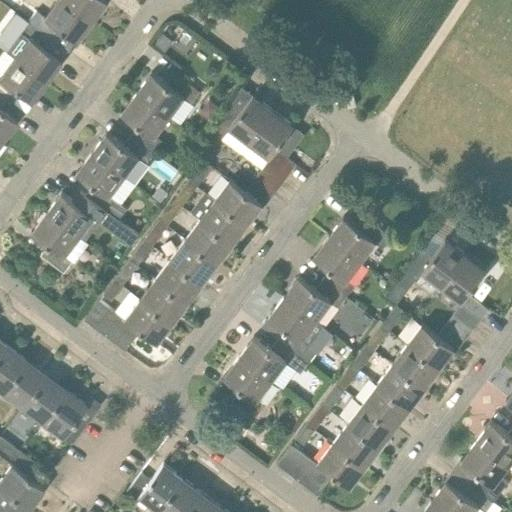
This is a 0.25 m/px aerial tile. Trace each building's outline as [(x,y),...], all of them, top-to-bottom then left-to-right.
[(75,41),(90,21),(62,0),(53,0),(42,15),(22,0),(5,0),(4,3),(27,21),(26,22),(51,39),(58,29),(75,41)] [(62,0),(90,21),(105,1),(103,0),(62,0)] [(11,57),(45,81),(60,61),(43,48),(51,39),(26,22),(19,32),(26,37),(11,57)] [(0,95),(6,99),(13,89),(30,102),(45,81),(11,57),(0,71),(0,95)] [(136,92),(169,117),(183,99),(190,103),(199,92),(175,74),(168,84),(151,72),(136,92)] [(130,134),(154,151),(161,141),(155,137),(169,117),(136,92),(120,112),(137,125),(130,134)] [(229,129),(248,143),(273,109),(253,94),(240,111),(230,104),(212,127),(224,135),(229,129)] [(0,141),(16,121),(0,109),(0,106),(6,99),(0,95),(0,141)] [(273,109),(248,143),(269,158),(276,149),(294,125),(273,109)] [(91,152),(124,177),(139,158),(145,163),(154,151),(130,134),(123,144),(106,132),(91,152)] [(296,164),(276,149),(269,158),(268,159),(288,174),(296,164)] [(86,194),(118,216),(121,218),(128,209),(110,196),(124,177),(91,152),(75,172),(92,185),(86,194)] [(288,174),(268,159),(260,169),(280,184),(288,174)] [(189,179),(197,185),(211,166),(203,160),(189,179)] [(280,184),(260,169),(253,180),(273,195),(280,184)] [(262,203),(245,190),(229,178),(213,198),(247,223),(262,203)] [(174,199),(182,205),(197,185),(189,179),(174,199)] [(273,195),(253,180),(245,190),(262,203),(265,205),(273,195)] [(108,229),(118,216),(86,194),(78,204),(61,192),(46,212),(80,237),(94,218),(108,229)] [(232,242),(247,223),(213,198),(198,218),(232,242)] [(159,219),(167,225),(182,205),(174,199),(159,219)] [(63,273),(72,261),(74,263),(88,244),(80,237),(46,212),(30,232),(47,245),(40,255),(63,273)] [(328,236),(362,261),(376,242),(382,247),(391,235),(368,218),(360,228),(343,215),(328,236)] [(217,263),(232,242),(198,218),(183,238),(217,263)] [(144,239),(152,245),(167,225),(159,219),(144,239)] [(140,233),(132,227),(124,238),(132,244),(140,233)] [(322,278),(346,296),(354,285),(347,280),(362,261),(328,236),(313,256),(329,269),(322,278)] [(202,283),(217,263),(183,238),(168,258),(202,283)] [(129,259),(137,265),(152,245),(144,239),(129,259)] [(421,273),(440,287),(465,254),(445,239),(432,255),(422,248),(404,271),(416,280),(421,273)] [(461,303),(468,293),(486,269),(465,254),(440,287),(461,303)] [(188,302),(202,283),(168,258),(153,278),(188,302)] [(114,279),(122,285),(137,265),(129,259),(114,279)] [(283,296),(317,321),(331,302),(337,307),(346,296),(322,278),(315,288),(298,275),(283,296)] [(138,298),(172,322),(188,302),(153,278),(139,297),(138,298)] [(122,285),(114,279),(103,294),(111,300),(122,285)] [(468,293),(461,303),(460,303),(480,318),(488,308),(468,293)] [(277,338),(301,355),(309,345),(302,340),(317,321),(283,296),(268,316),(285,329),(277,338)] [(172,322),(138,298),(123,318),(130,322),(140,330),(157,343),(172,322)] [(94,327),(109,307),(99,299),(84,319),(94,327)] [(480,318),(460,303),(452,313),(472,329),(480,318)] [(381,324),(389,330),(404,310),(396,304),(381,324)] [(109,307),(94,327),(105,335),(120,315),(109,307)] [(472,329),(452,313),(445,324),(465,339),(472,329)] [(120,315),(105,335),(115,342),(130,322),(123,318),(120,315)] [(130,322),(115,342),(125,350),(140,330),(130,322)] [(454,347),(437,334),(421,322),(405,342),(439,367),(454,347)] [(365,344),(374,350),(389,330),(381,324),(365,344)] [(445,324),(437,334),(454,347),(457,349),(465,339),(445,324)] [(238,356),(272,381),(286,362),(293,367),(301,355),(277,338),(270,348),(253,335),(238,356)] [(424,387),(439,367),(405,342),(391,362),(424,387)] [(0,350),(0,391),(25,359),(5,344),(0,350)] [(351,364),(359,370),(374,350),(365,344),(351,364)] [(232,399),(255,416),(264,405),(258,400),(272,381),(238,356),(223,376),(240,389),(232,399)] [(0,391),(20,406),(45,374),(25,359),(0,391)] [(409,407),(424,387),(391,362),(376,382),(409,407)] [(336,383),(344,389),(359,370),(351,364),(336,383)] [(20,406),(40,422),(65,389),(45,374),(20,406)] [(394,426),(409,407),(376,382),(360,402),(394,426)] [(321,403),(329,409),(344,389),(336,383),(321,403)] [(40,422),(70,444),(86,423),(76,416),(85,404),(65,389),(40,422)] [(379,447),(394,426),(360,402),(346,421),(379,447)] [(306,423),(314,429),(329,409),(321,403),(306,423)] [(34,423),(22,411),(4,428),(16,441),(34,423)] [(475,440),(511,467),(511,425),(507,432),(491,419),(475,440)] [(364,467),(379,447),(346,421),(330,442),(364,467)] [(295,438),(303,444),(314,429),(306,423),(295,438)] [(0,449),(14,460),(21,451),(0,435),(0,449)] [(470,482),(493,500),(501,489),(494,485),(508,466),(511,468),(511,467),(475,440),(460,460),(477,473),(470,482)] [(330,442),(315,462),(322,466),(332,474),(349,487),(364,467),(330,442)] [(286,471),(301,451),(291,443),(276,463),(286,471)] [(27,469),(33,461),(21,451),(14,460),(27,469)] [(301,451),(286,471),(297,479),(312,459),(301,451)] [(312,459),(297,479),(307,486),(322,466),(315,462),(312,459)] [(139,495),(159,509),(183,477),(163,462),(151,478),(141,471),(126,491),(136,499),(139,495)] [(0,487),(28,508),(43,488),(10,463),(0,476),(0,487)] [(322,466),(307,486),(317,494),(332,474),(322,466)] [(159,509),(162,511),(187,511),(203,491),(183,477),(159,509)] [(430,500),(446,511),(473,511),(478,506),(485,511),(493,500),(470,482),(462,492),(446,479),(430,500)] [(0,511),(24,511),(28,508),(0,487),(0,511)] [(187,511),(219,511),(223,507),(203,491),(187,511)] [(446,511),(430,500),(421,511),(446,511)]
